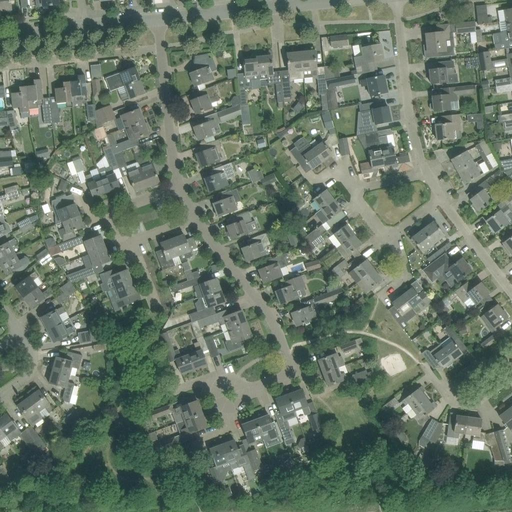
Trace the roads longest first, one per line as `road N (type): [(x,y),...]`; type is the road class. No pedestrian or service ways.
road 1 (unclassified): [(160,22),(352,1)]
road 2 (residential): [(294,374),(264,306),(196,219)]
road 3 (residential): [(427,176),(404,0)]
road 4 (residential): [(0,66),(161,47)]
road 5 (residential): [(182,188),(161,47)]
road 6 (residential): [(176,393),(203,386),(211,405),(294,374)]
